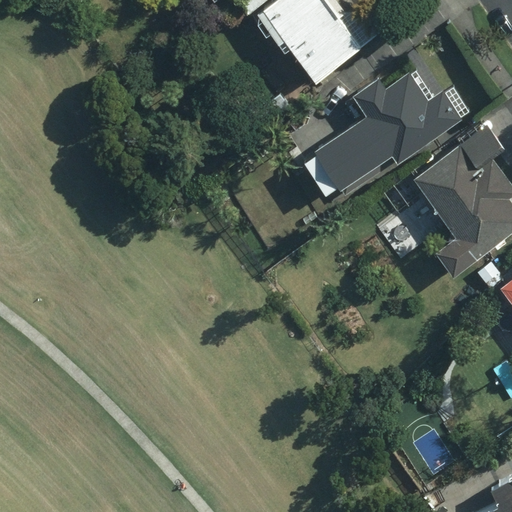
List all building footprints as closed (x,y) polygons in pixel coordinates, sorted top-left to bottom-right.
[(390,23),(374,1),(352,17),(339,0),(271,0),(257,11),(310,82),(390,23)] [(441,90),(426,99),(408,72),(383,89),(375,77),(350,94),(364,116),(306,153),(332,191),(388,155),(392,162),(459,118),(441,90)] [(502,147),(486,125),(465,140),(410,179),(451,235),(432,249),(450,274),(511,229),(511,205),(507,199),(511,195),(511,187),(489,155),(502,147)] [(511,269),(495,281),(511,304),(511,269)] [(511,511),(511,471),(485,484),(494,503),(473,511),(511,511)]
